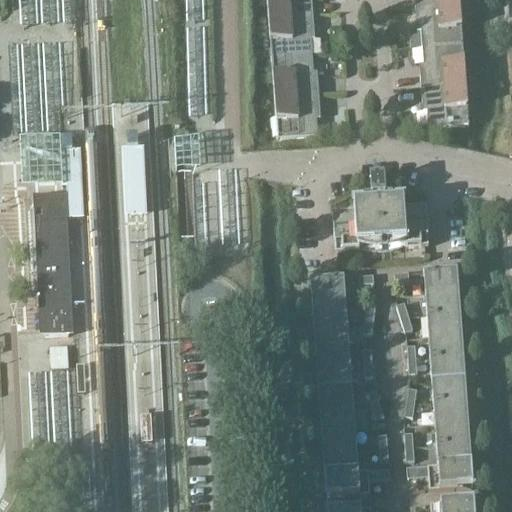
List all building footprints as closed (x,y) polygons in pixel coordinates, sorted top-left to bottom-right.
[(307,1),(307,0),(265,0),(267,22),(312,19),(311,6),(307,6),(307,1)] [(413,0),(414,11),(459,8),(458,0),(413,0)] [(408,7),(391,7),(392,22),(408,22),(408,7)] [(419,24),(421,51),(462,48),(459,8),(414,11),(415,25),(419,24)] [(313,32),(312,19),(267,22),(270,62),(311,59),(309,32),(313,32)] [(462,48),(421,51),(423,77),(419,78),(420,91),(465,88),(462,48)] [(273,102),(318,99),(317,85),(313,86),(311,59),(270,62),(273,102)] [(410,60),(389,63),(391,80),(412,78),(410,60)] [(468,129),(465,88),(420,91),(421,104),(425,104),(427,132),(468,129)] [(319,112),(318,99),(273,102),(276,143),(317,140),(315,112),(319,112)] [(371,209),(354,210),(357,255),(358,255),(358,251),(380,249),(376,185),(369,185),(371,209)] [(404,251),(401,207),(384,208),(382,185),(376,185),(380,249),(403,248),(404,251)] [(402,207),(401,207),(404,251),(427,250),(425,212),(403,214),(402,207)] [(334,256),(357,255),(354,210),(352,210),(353,217),(331,219),(334,256)] [(42,294),(36,295),(37,316),(44,316),(45,341),(68,340),(66,294),(70,294),(69,270),(65,271),(63,226),(38,227),(42,294)] [(422,276),(424,299),(458,296),(456,274),(422,276)] [(407,277),(393,278),(394,286),(408,286),(407,277)] [(372,280),(358,281),(358,289),(373,288),(372,280)] [(309,284),(311,307),(344,304),(343,282),(309,284)] [(424,299),(426,320),(459,318),(458,296),(424,299)] [(311,307),(312,328),(346,326),(344,304),(311,307)] [(399,324),(407,321),(403,308),(395,310),(399,324)] [(364,324),(373,325),(374,311),(366,310),(364,324)] [(459,318),(426,320),(427,342),(461,339),(459,318)] [(411,335),(407,321),(399,324),(403,337),(411,335)] [(371,339),(373,325),(364,324),(362,338),(371,339)] [(312,328),(314,350),(347,348),(346,326),(312,328)] [(462,361),(461,339),(427,342),(429,363),(462,361)] [(347,348),(314,350),(315,372),(349,369),(347,348)] [(406,351),(407,365),(415,364),(414,350),(406,351)] [(67,372),(66,351),(48,351),(48,372),(67,372)] [(362,354),(363,368),(371,368),(370,354),(362,354)] [(464,383),(462,361),(429,363),(430,385),(464,383)] [(415,364),(407,365),(408,379),(416,379),(415,364)] [(371,368),(363,368),(364,382),(372,382),(371,368)] [(315,372),(317,393),(351,391),(349,369),(315,372)] [(465,405),(464,383),(430,385),(432,407),(465,405)] [(317,393),(319,415),(352,413),(351,391),(317,393)] [(407,393),(405,407),(414,408),(416,395),(407,393)] [(367,398),(371,412),(379,409),(375,396),(367,398)] [(432,407),(434,429),(467,426),(465,405),(432,407)] [(414,408),(405,407),(403,421),(412,422),(414,408)] [(379,409),(371,412),(375,425),(382,423),(379,409)] [(319,415),(320,437),(354,434),(352,413),(319,415)] [(467,426),(434,429),(435,450),(469,448),(467,426)] [(354,434),(320,437),(322,458),(355,456),(354,434)] [(403,438),(404,452),(412,452),(411,438),(403,438)] [(377,440),(378,454),(387,454),(385,440),(377,440)] [(470,469),(469,448),(435,450),(437,471),(437,472),(470,469)] [(412,452),(404,452),(405,467),(413,466),(412,452)] [(387,454),(378,454),(379,468),(388,468),(387,454)] [(357,478),(357,476),(355,456),(322,458),(323,480),(357,478)] [(472,492),(470,469),(437,472),(437,471),(405,473),(406,484),(427,482),(428,495),(472,492)] [(388,474),(357,476),(357,478),(323,480),(325,503),(369,499),(368,486),(389,485),(388,474)]
